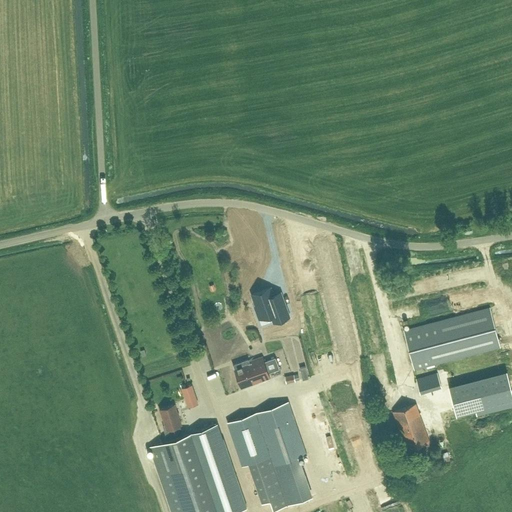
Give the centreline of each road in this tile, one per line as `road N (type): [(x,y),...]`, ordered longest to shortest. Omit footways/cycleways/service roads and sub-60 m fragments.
road 1 (unclassified): [(103,222),(221,201),(408,246),(511,235)]
road 2 (unclassified): [(103,222),(92,0)]
road 3 (unknown): [(367,237),(405,390)]
